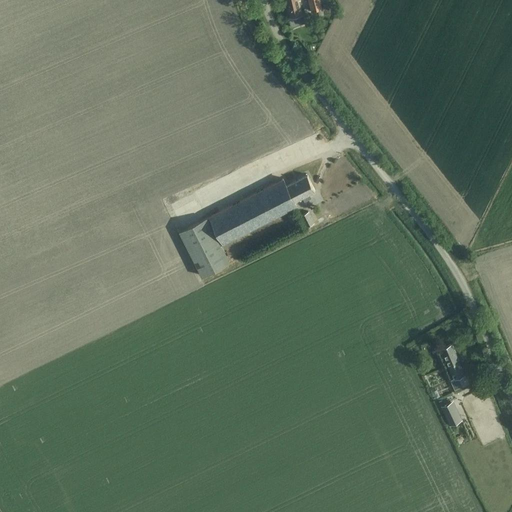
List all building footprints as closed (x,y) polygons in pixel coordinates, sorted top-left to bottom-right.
[(285,0),(289,15),(287,15),(291,26),(305,21),(302,12),(301,12),(298,0),(285,0)] [(309,0),(312,11),(322,8),(320,0),(309,0)] [(219,244),(296,205),(294,202),(315,191),(307,175),(286,186),(282,178),(179,231),(201,276),(228,262),(219,244)] [(314,222),(309,210),(300,215),(305,226),(314,222)] [(441,349),(454,378),(450,380),(453,388),(470,381),(453,343),(441,349)] [(454,411),(449,400),(440,404),(449,423),(460,418),(457,410),(454,411)]
